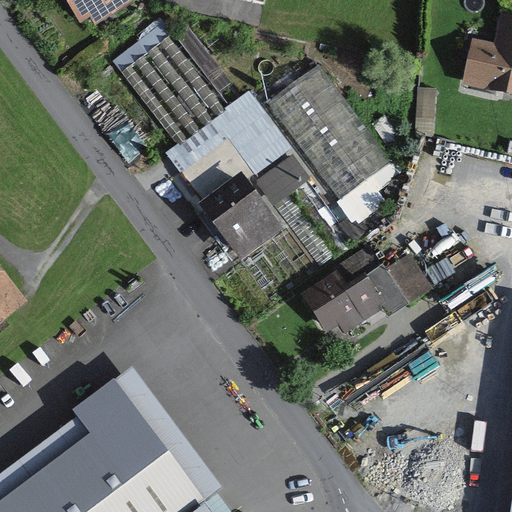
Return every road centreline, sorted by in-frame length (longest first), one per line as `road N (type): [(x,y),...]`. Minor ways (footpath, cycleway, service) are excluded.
road 1 (unclassified): [(0,14),(309,438),(350,511)]
road 2 (residential): [(511,364),(484,511)]
